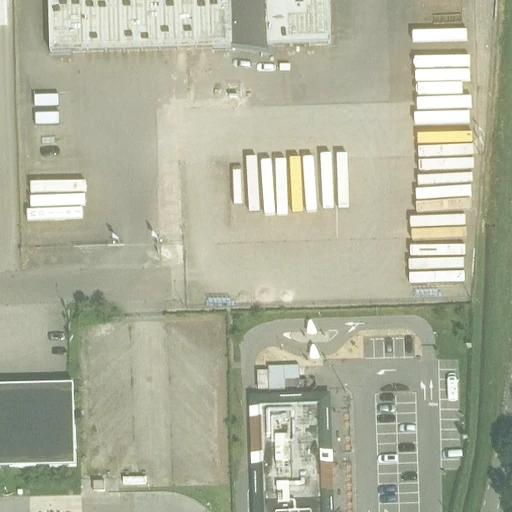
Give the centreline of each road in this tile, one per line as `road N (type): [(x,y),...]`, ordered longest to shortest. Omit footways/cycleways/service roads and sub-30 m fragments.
road 1 (unclassified): [(9,287),(1,0)]
road 2 (unclassified): [(170,281),(9,287)]
road 3 (unclassified): [(511,392),(489,511)]
